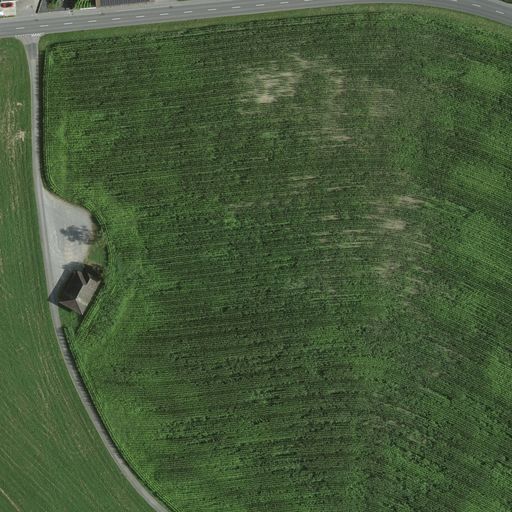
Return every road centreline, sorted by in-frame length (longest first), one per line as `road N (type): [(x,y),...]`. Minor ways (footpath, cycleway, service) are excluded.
road 1 (unclassified): [(161,511),(97,427),(53,310),(30,27)]
road 2 (secondary): [(310,0),(162,15)]
road 3 (secondary): [(162,15),(30,27)]
